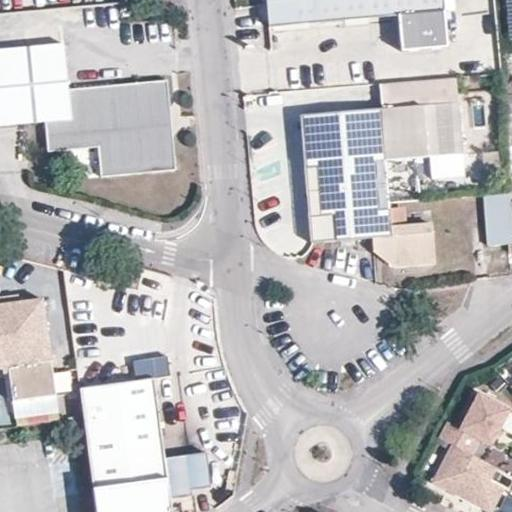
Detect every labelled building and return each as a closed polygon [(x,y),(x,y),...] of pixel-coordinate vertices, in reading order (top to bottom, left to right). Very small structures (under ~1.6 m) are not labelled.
[(443,0),(267,0),(270,30),(399,19),(445,14),(443,0)] [(453,0),(443,0),(445,14),(455,13),(453,0)] [(445,14),(399,19),(402,54),(448,50),(445,14)] [(511,38),(501,39),(503,63),(511,62),(511,38)] [(165,118),(172,109),(169,82),(69,91),(64,44),(0,49),(0,126),(44,122),(47,152),(97,147),(100,179),(178,171),(175,138),(165,129),(165,118)] [(457,79),(380,86),(382,109),(386,161),(463,155),(457,79)] [(175,138),(172,109),(165,118),(165,129),(175,138)] [(390,211),(389,202),(386,161),(382,109),(301,115),(310,243),(332,241),(358,239),(364,238),(363,213),(390,211)] [(511,243),(508,196),(483,197),(487,247),(511,245),(511,243)] [(390,211),(363,213),(364,238),(371,238),(392,236),(392,230),(390,211)] [(392,236),(395,267),(436,264),(433,226),(392,230),(392,236)] [(378,255),(395,267),(392,236),(371,238),(371,250),(378,255)] [(0,300),(0,307),(10,315),(18,305),(20,305),(19,298),(0,300)] [(56,399),(43,302),(20,305),(18,305),(10,315),(0,307),(0,372),(8,371),(12,405),(56,399)] [(124,381),(146,378),(144,361),(122,364),(124,381)] [(57,393),(73,392),(72,372),(56,373),(57,393)] [(166,460),(156,379),(81,389),(85,419),(96,511),(172,511),(171,500),(166,460)] [(511,408),(485,394),(457,446),(475,456),(484,440),(494,446),(511,413),(511,408)] [(457,446),(444,439),(435,455),(449,462),(438,483),(492,511),(494,511),(507,489),(493,482),(499,468),(475,456),(457,446)] [(205,455),(166,460),(171,500),(192,497),(192,491),(210,489),(205,455)]
